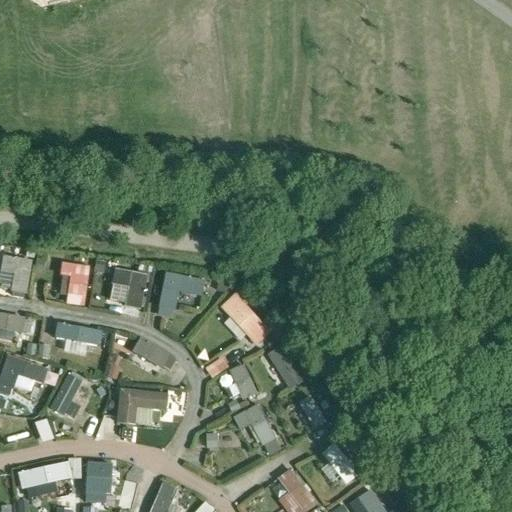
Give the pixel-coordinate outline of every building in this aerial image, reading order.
[(44,275),(47,257),(38,256),(35,274),(44,275)] [(27,300),(33,262),(17,260),(16,265),(12,294),(11,297),(27,300)] [(0,291),(12,294),(16,265),(2,263),(0,272),(0,291)] [(69,299),(67,308),(85,310),(91,268),(74,265),(72,277),(69,299)] [(148,278),(114,271),(111,286),(113,287),(128,290),(125,307),(124,311),(140,314),(148,278)] [(69,299),(72,277),(65,276),(62,297),(69,299)] [(181,287),(164,284),(159,310),(160,310),(173,313),(175,313),(181,287)] [(109,304),(125,307),(128,290),(113,287),(109,304)] [(203,300),(206,292),(192,287),(189,296),(203,300)] [(242,292),(224,309),(260,349),(279,331),(242,292)] [(173,313),(160,310),(158,318),(171,321),(173,313)] [(26,321),(0,316),(0,333),(15,336),(23,338),(26,321)] [(103,334),(58,325),(55,341),(64,343),(91,348),(100,350),(103,334)] [(15,336),(0,333),(0,341),(14,344),(15,336)] [(171,358),(140,341),(131,355),(138,359),(162,373),(171,358)] [(91,348),(64,343),(62,354),(89,359),(91,348)] [(47,347),(40,346),(38,361),(45,362),(47,347)] [(306,380),(284,349),(270,359),(291,390),(306,380)] [(48,372),(7,358),(0,376),(0,390),(11,394),(17,379),(19,380),(32,384),(43,388),(48,372)] [(162,373),(138,359),(134,366),(158,380),(162,373)] [(206,369),(211,378),(227,370),(223,361),(206,369)] [(260,397),(245,367),(230,374),(245,405),(260,397)] [(189,376),(180,370),(171,383),(180,389),(189,376)] [(120,374),(111,371),(107,385),(115,388),(120,374)] [(73,373),(70,379),(81,384),(84,379),(73,373)] [(70,379),(66,377),(49,411),(65,419),(72,406),(82,385),(81,384),(70,379)] [(32,384),(19,380),(16,389),(29,394),(32,384)] [(170,396),(118,392),(115,425),(125,426),(127,410),(137,411),(153,412),(162,413),(168,414),(170,396)] [(8,397),(0,394),(0,408),(3,410),(8,397)] [(189,397),(176,394),(175,402),(187,404),(189,397)] [(329,425),(312,399),(300,406),(318,433),(329,425)] [(83,411),(72,406),(65,419),(76,424),(83,411)] [(277,442),(260,408),(235,420),(243,435),(244,434),(254,454),(277,442)] [(153,412),(137,411),(136,427),(152,428),(153,412)] [(162,413),(153,412),(152,428),(161,429),(162,413)] [(47,421),(35,426),(43,445),(55,441),(47,421)] [(77,427),(68,422),(63,432),(73,437),(77,427)] [(361,478),(337,446),(323,457),(331,467),(342,481),(348,488),(361,478)] [(81,481),(79,462),(68,463),(69,465),(70,482),(81,481)] [(69,465),(16,476),(20,493),(27,491),(56,485),(70,482),(69,465)] [(113,466),(87,465),(85,496),(111,497),(113,466)] [(332,488),(342,481),(331,467),(321,474),(332,488)] [(303,511),(315,504),(292,472),(279,481),(281,483),(274,489),(291,511),(303,511)] [(56,485),(27,491),(29,501),(58,495),(56,485)] [(179,491),(164,485),(153,511),(170,511),(173,506),(179,491)] [(385,511),(372,491),(360,499),(368,511),(385,511)] [(391,497),(385,501),(392,511),(394,511),(399,509),(391,497)] [(365,511),(360,503),(353,508),(356,511),(365,511)]
